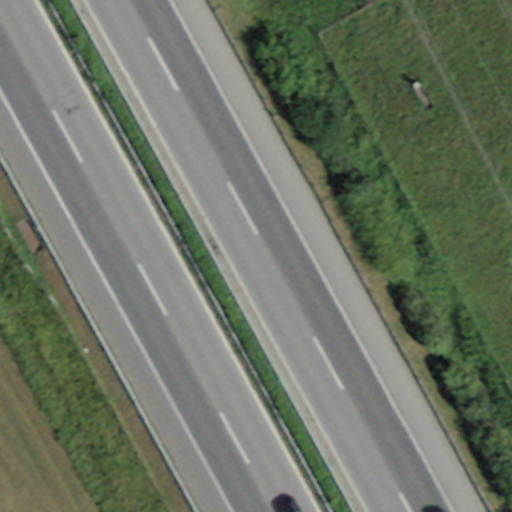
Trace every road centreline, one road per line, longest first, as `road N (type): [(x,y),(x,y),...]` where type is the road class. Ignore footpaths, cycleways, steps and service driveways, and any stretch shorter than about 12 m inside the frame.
road 1 (motorway): [(403,511),(114,0)]
road 2 (motorway): [(0,49),(261,511)]
